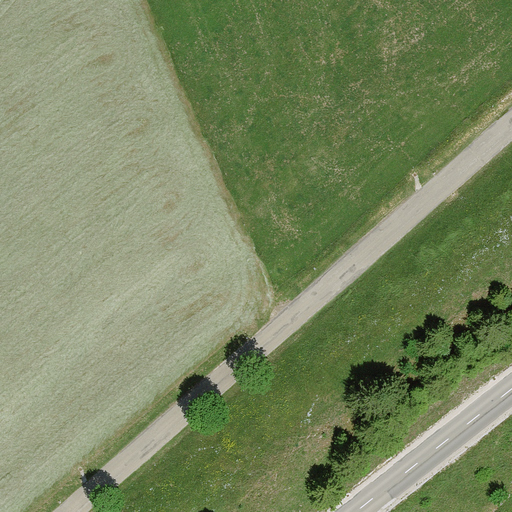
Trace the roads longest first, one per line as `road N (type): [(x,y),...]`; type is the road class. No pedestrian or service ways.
road 1 (unclassified): [(67,511),(511,125)]
road 2 (secondary): [(352,511),(511,387)]
